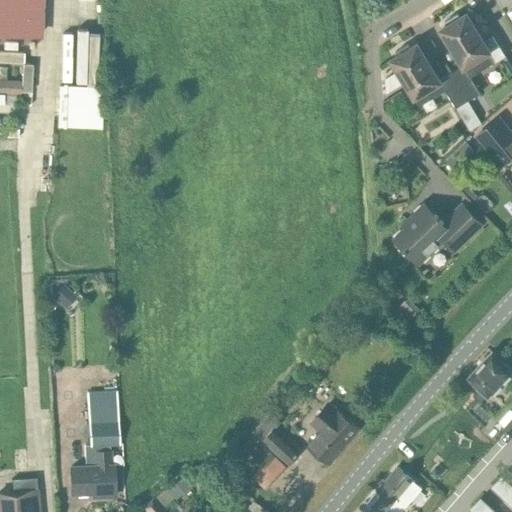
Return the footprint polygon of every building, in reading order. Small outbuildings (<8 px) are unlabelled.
[(0,0),(0,35),(37,37),(38,0),(0,0)] [(463,66),(451,74),(468,100),(479,93),(470,77),(496,61),(489,51),(466,14),(460,17),(458,13),(444,21),(447,26),(441,29),(463,66)] [(99,95),(101,30),(65,29),(63,94),(99,95)] [(391,60),(414,97),(419,106),(446,90),(456,107),(468,100),(451,74),(439,82),(417,45),(411,48),(408,44),(395,52),(397,56),(391,60)] [(4,80),(0,79),(0,94),(21,95),(21,80),(17,80),(4,80)] [(511,133),(498,117),(476,135),(501,165),(511,156),(511,133)] [(465,141),(445,160),(458,172),(477,152),(465,141)] [(441,241),(452,252),(480,225),(461,205),(442,222),(425,204),(413,215),(415,218),(394,238),(418,263),(441,241)] [(53,297),(66,308),(76,296),(64,285),(53,297)] [(407,297),(398,307),(410,319),(420,310),(407,297)] [(468,377),(480,388),(474,394),(495,413),(511,395),(511,369),(492,351),(468,377)] [(95,465),(71,466),(72,493),(100,492),(100,496),(114,496),(113,476),(113,465),(110,465),(110,462),(113,461),(112,446),(121,446),(117,390),(90,392),(90,402),(87,402),(90,444),(84,445),(85,464),(94,463),(95,465)] [(308,446),(314,451),(329,464),(359,428),(327,401),(309,424),(319,432),(308,446)] [(288,465),(301,451),(275,426),(281,420),(271,411),(252,431),(288,465)] [(401,511),(422,487),(397,466),(366,503),(376,511),(401,511)] [(182,473),(165,487),(166,487),(174,497),(176,499),(192,486),(182,473)] [(511,485),(502,476),(492,486),(511,505),(511,485)] [(34,511),(32,488),(38,488),(37,477),(24,478),(11,479),(12,490),(0,490),(0,511),(34,511)] [(140,509),(143,511),(167,511),(154,497),(140,509)] [(496,511),(481,497),(471,508),(474,511),(496,511)]
